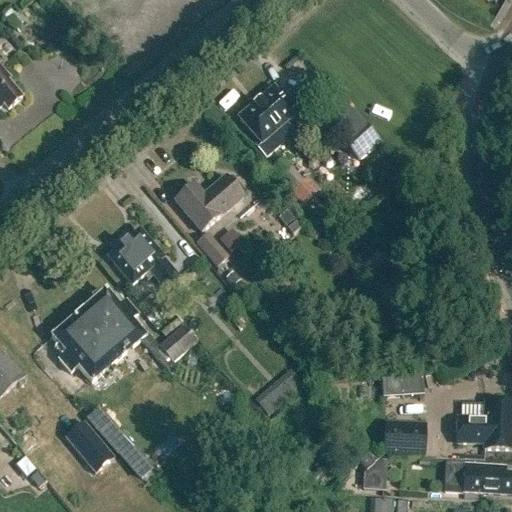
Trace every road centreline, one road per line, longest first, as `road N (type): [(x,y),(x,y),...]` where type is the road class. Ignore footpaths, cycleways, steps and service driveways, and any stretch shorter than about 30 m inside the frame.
road 1 (unclassified): [(0,211),(250,0)]
road 2 (tertiary): [(511,277),(489,226),(480,178),(487,67)]
